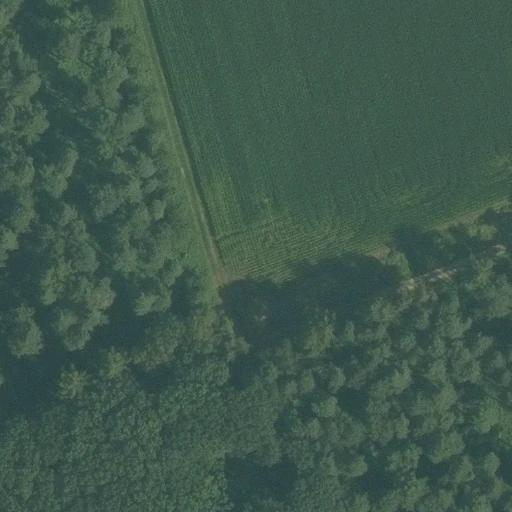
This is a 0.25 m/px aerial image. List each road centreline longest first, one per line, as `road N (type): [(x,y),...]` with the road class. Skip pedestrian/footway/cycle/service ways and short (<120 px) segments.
road 1 (track): [(0,447),(511,249)]
road 2 (track): [(231,356),(128,0)]
